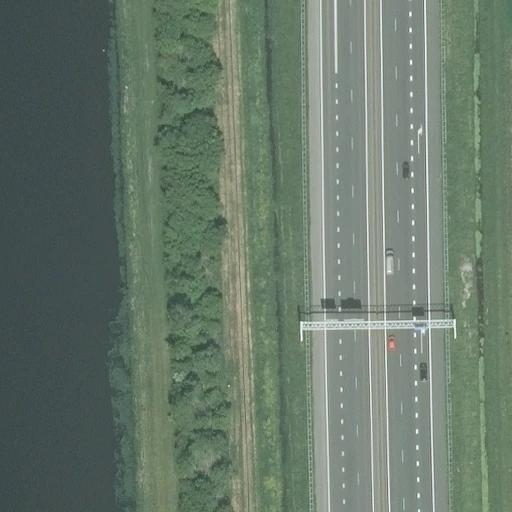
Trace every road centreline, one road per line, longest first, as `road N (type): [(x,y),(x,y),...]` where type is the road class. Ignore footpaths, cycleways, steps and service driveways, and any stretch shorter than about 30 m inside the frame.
road 1 (motorway): [(406,511),(395,0)]
road 2 (motorway): [(350,72),(359,511)]
